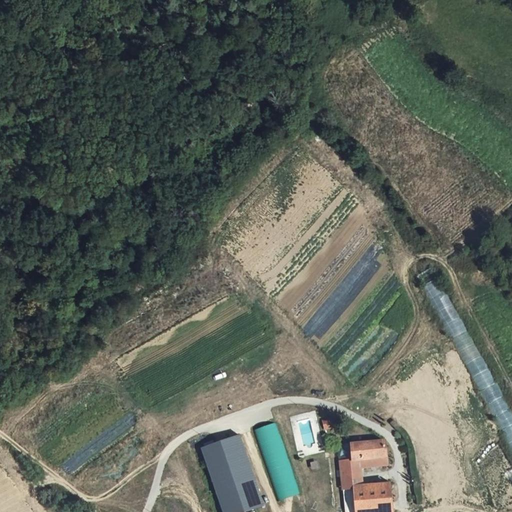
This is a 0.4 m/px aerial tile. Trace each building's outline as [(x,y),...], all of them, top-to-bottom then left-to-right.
[(511,416),(431,267),(416,275),(511,451),(511,416)] [(330,418),(322,420),(324,430),(332,428),(330,418)] [(254,430),(278,500),(299,493),(275,423),(254,430)] [(203,446),(226,511),(240,511),(262,504),(237,434),(203,446)] [(393,511),(390,483),(363,485),(361,466),(387,464),(385,440),(339,444),(345,511),(393,511)]
